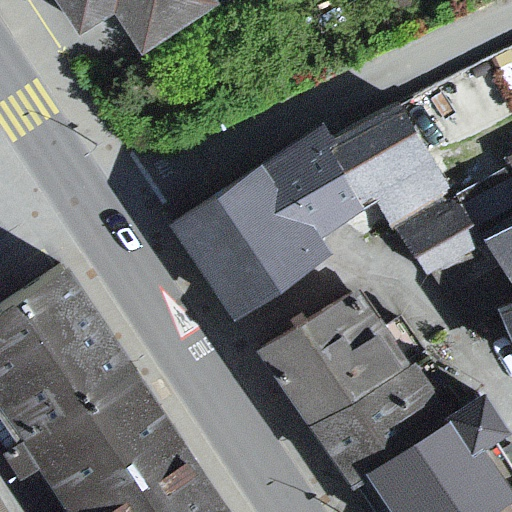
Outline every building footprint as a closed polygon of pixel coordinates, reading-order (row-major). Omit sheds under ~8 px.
[(73,0),(90,24),(115,10),(140,51),(216,0),(73,0)] [(325,121),(169,215),(228,307),(234,317),(438,185),(431,151),(511,115),(479,57),(331,130),(325,121)] [(467,183),(397,221),(432,273),(496,236),(467,183)] [(511,227),(496,236),(511,260),(511,227)] [(233,511),(77,272),(0,317),(0,371),(95,511),(233,511)] [(386,279),(268,333),(391,511),(473,511),(511,491),(511,443),(495,439),(457,352),(431,351),(386,279)] [(502,432),(511,428),(511,385),(487,396),(502,432)] [(0,511),(23,511),(0,474),(0,511)] [(511,511),(511,491),(473,511),(511,511)]
